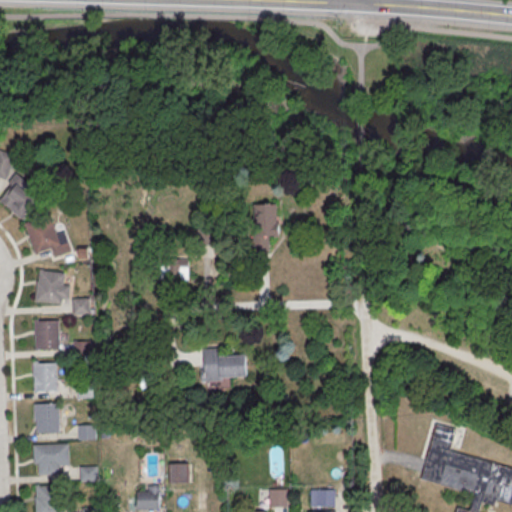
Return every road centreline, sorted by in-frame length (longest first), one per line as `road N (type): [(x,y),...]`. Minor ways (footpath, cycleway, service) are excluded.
road 1 (residential): [(372,511),(363,264)]
road 2 (tertiary): [(511,14),(313,0)]
road 3 (residential): [(364,304),(208,308)]
road 4 (residential): [(511,376),(364,327)]
